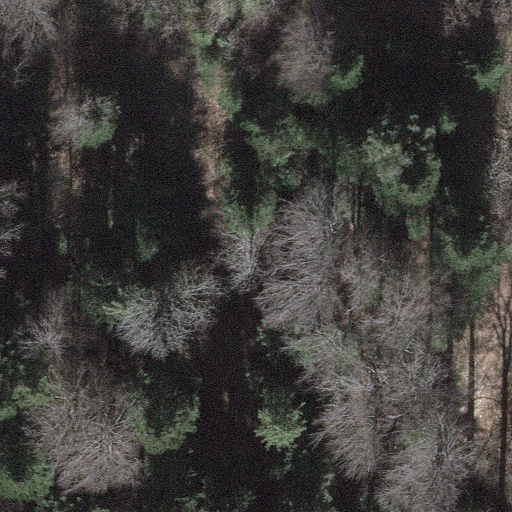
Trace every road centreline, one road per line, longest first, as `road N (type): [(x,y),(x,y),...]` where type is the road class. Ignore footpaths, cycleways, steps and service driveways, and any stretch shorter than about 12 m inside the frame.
road 1 (track): [(98,0),(206,224),(250,424),(279,485),(312,511)]
road 2 (track): [(384,511),(473,415),(511,343)]
